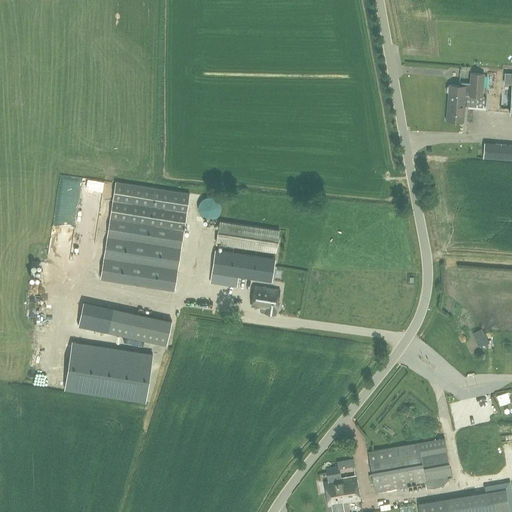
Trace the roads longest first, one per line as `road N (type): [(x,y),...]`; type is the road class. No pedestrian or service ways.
road 1 (unclassified): [(273,511),(403,344),(425,303),(426,253),(376,0)]
road 2 (unknown): [(351,409),(376,495),(433,492),(459,479),(439,390),(403,344)]
